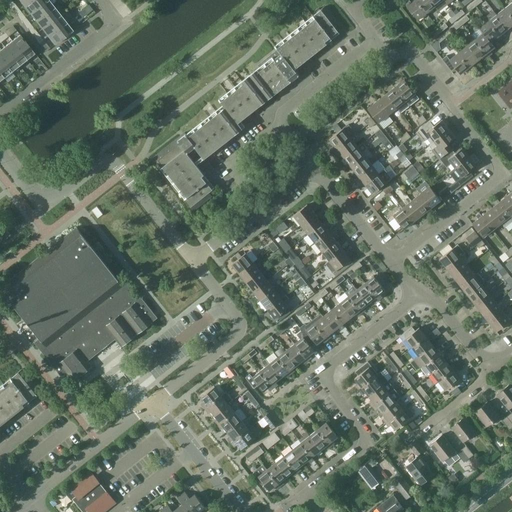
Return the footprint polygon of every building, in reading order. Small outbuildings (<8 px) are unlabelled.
[(47,0),(31,0),(24,6),(30,14),(47,0)] [(54,7),(49,0),(47,0),(30,14),(36,21),(54,7)] [(406,6),(418,20),(426,13),(415,0),(409,0),(411,2),(406,6)] [(435,7),(429,0),(415,0),(426,13),(435,7)] [(447,4),(443,0),(429,0),(435,7),(438,11),(447,4)] [(466,8),(469,11),(476,6),(473,3),(466,8)] [(20,10),(15,4),(11,7),(15,14),(20,10)] [(89,5),(84,9),(88,14),(93,9),(89,5)] [(60,15),(54,7),(36,21),(42,29),(60,15)] [(300,77),(292,67),(325,41),(330,37),(338,31),(332,24),(336,21),(324,7),(313,16),(275,46),(277,50),(258,65),(261,69),(221,101),(225,107),(188,136),(185,132),(150,159),(171,185),(175,182),(192,204),(190,206),(194,210),(212,196),(209,192),(213,189),(206,182),(185,155),(195,147),(204,159),(242,128),(236,120),(276,89),(280,93),(300,77)] [(496,14),(507,29),(511,25),(511,17),(504,8),(496,14)] [(465,13),(462,10),(455,15),(458,19),(465,13)] [(485,18),(488,21),(501,38),(505,35),(503,33),(507,29),(496,14),(493,11),(485,18)] [(21,21),(22,21),(26,18),(21,12),(17,15),(21,21)] [(66,22),(60,15),(42,29),(48,37),(66,22)] [(458,19),(455,15),(448,20),(451,24),(458,19)] [(469,19),(466,15),(460,21),(463,24),(469,19)] [(27,19),(23,23),(27,29),(32,25),(27,19)] [(460,21),(453,26),(456,30),(463,24),(460,21)] [(479,28),(494,47),(495,47),(491,42),(495,39),(497,42),(501,38),(488,21),(479,28)] [(73,30),(66,22),(48,37),(54,44),(73,30)] [(445,23),(438,28),(441,32),(448,27),(445,23)] [(32,37),(34,36),(38,33),(33,27),(29,30),(32,37)] [(4,31),(5,33),(8,36),(14,32),(11,28),(4,31)] [(432,33),(434,37),(441,32),(438,28),(432,33)] [(474,39),(488,56),(492,53),(490,51),(494,47),(479,28),(482,33),(474,39)] [(452,33),(449,29),(443,34),(446,38),(452,33)] [(439,43),(446,38),(443,34),(436,39),(439,43)] [(12,41),(27,59),(34,53),(20,35),(12,41)] [(44,40),(39,35),(35,38),(39,44),(44,40)] [(466,46),(477,61),(482,57),(484,59),(488,56),(474,39),(466,46)] [(19,65),(20,64),(27,59),(12,41),(4,47),(19,65)] [(50,48),(45,42),(41,45),(45,52),(50,48)] [(473,64),(477,61),(466,46),(457,53),(471,70),(475,67),(473,64)] [(0,50),(0,57),(11,71),(19,65),(4,47),(0,50)] [(467,73),(471,70),(457,53),(449,59),(446,56),(442,59),(451,71),(455,68),(460,74),(465,70),(467,73)] [(0,72),(4,77),(11,71),(0,57),(0,72)] [(395,87),(406,101),(410,106),(419,98),(404,80),(395,87)] [(395,87),(386,94),(397,108),(406,101),(395,87)] [(386,94),(377,101),(388,115),(397,108),(386,94)] [(377,101),(367,109),(379,123),(388,115),(377,101)] [(433,141),(447,130),(449,129),(442,120),(431,128),(428,123),(416,133),(423,142),(430,136),(433,141)] [(329,139),(337,148),(355,134),(348,124),(329,139)] [(448,144),(454,139),(456,138),(449,129),(447,130),(433,141),(437,146),(432,149),(439,158),(449,150),(451,149),(448,144)] [(344,157),(358,146),(354,141),(358,138),(355,135),(356,134),(355,134),(337,148),(344,157)] [(351,166),(365,155),(369,152),(367,148),(362,152),(358,146),(344,157),(351,166)] [(451,149),(449,150),(439,158),(446,167),(451,164),(455,168),(469,157),(462,148),(455,153),(451,149)] [(358,175),(372,164),(368,159),(372,155),(369,152),(365,155),(351,166),(358,175)] [(476,166),(469,157),(455,168),(458,173),(453,176),(461,185),(471,177),(467,173),(476,166)] [(372,164),(358,175),(365,184),(379,173),(372,164)] [(421,164),(416,169),(420,174),(425,170),(421,164)] [(384,170),(379,173),(365,184),(373,194),(391,179),(384,170)] [(420,193),(431,207),(441,200),(429,186),(420,193)] [(411,200),(422,215),(431,207),(420,193),(411,200)] [(499,202),(510,216),(511,218),(511,200),(508,195),(499,202)] [(511,218),(510,216),(499,202),(497,199),(493,202),(495,205),(490,209),(501,223),(505,227),(511,221),(511,218)] [(402,207),(413,222),(422,215),(411,200),(402,207)] [(378,201),(372,205),(377,211),(382,207),(378,201)] [(314,214),(307,205),(307,204),(293,216),(300,225),(314,214)] [(97,207),(92,211),(97,219),(103,215),(97,207)] [(404,229),(413,222),(402,207),(393,215),(404,229)] [(479,213),(492,230),(501,223),(490,209),(482,216),(479,213)] [(478,219),(472,223),(472,224),(483,238),(492,230),(479,213),(475,216),(478,219)] [(321,223),(314,214),(300,225),(307,234),(321,223)] [(328,232),(321,223),(307,234),(314,243),(328,232)] [(0,240),(2,243),(11,235),(9,233),(2,224),(0,225),(0,240)] [(88,361),(115,339),(121,346),(158,318),(122,273),(116,277),(77,227),(0,287),(0,288),(40,338),(34,342),(62,378),(68,374),(73,381),(92,366),(88,361)] [(473,247),(477,244),(482,240),(474,231),(466,238),(473,247)] [(336,241),(328,232),(314,243),(321,252),(336,241)] [(343,250),(336,241),(321,252),(329,261),(343,250)] [(446,268),(461,257),(465,253),(458,244),(439,259),(446,268)] [(350,259),(343,250),(329,261),(336,270),(350,259)] [(246,253),(232,264),(239,273),(253,262),(246,253)] [(461,257),(446,268),(454,277),(468,266),(461,257)] [(253,262),(239,273),(246,282),(260,271),(253,262)] [(355,271),(362,266),(359,262),(352,267),(355,271)] [(468,266),(454,277),(461,286),(475,275),(468,266)] [(352,267),(346,272),(349,276),(355,271),(352,267)] [(260,271),(246,282),(253,291),(267,280),(260,271)] [(335,281),(338,284),(345,279),(342,275),(335,281)] [(475,275),(461,286),(468,295),(482,284),(475,275)] [(365,282),(378,300),(382,297),(380,294),(385,290),(373,276),(365,282)] [(267,280),(253,291),(260,300),(275,289),(267,280)] [(335,281),(329,286),(332,289),(338,284),(335,281)] [(356,289),(368,304),(372,300),(374,303),(378,300),(365,282),(356,289)] [(482,284),(468,295),(475,304),(489,293),(482,284)] [(275,289),(260,300),(268,309),(282,298),(275,289)] [(322,297),(328,292),(325,289),(319,294),(322,297)] [(348,296),(361,313),(365,310),(363,307),(368,304),(356,289),(348,296)] [(489,293),(475,304),(482,313),(496,302),(489,293)] [(319,294),(312,299),(315,303),(322,297),(319,294)] [(339,303),(351,317),(355,313),(358,316),(361,313),(348,296),(339,303)] [(282,298),(268,309),(275,319),(289,308),(282,298)] [(305,311),(311,306),(308,302),(302,307),(305,311)] [(496,302),(482,313),(489,322),(503,311),(496,302)] [(346,321),(351,317),(339,303),(331,309),(344,327),(348,324),(346,321)] [(302,307),(295,312),(298,316),(305,311),(302,307)] [(322,316),(334,331),(338,327),(341,330),(344,327),(331,309),(322,316)] [(503,311),(489,322),(496,331),(511,320),(503,311)] [(334,331),(322,316),(321,314),(312,321),(327,340),(331,337),(329,334),(334,331)] [(305,324),(300,328),(314,345),(316,344),(321,340),(323,343),(327,340),(312,321),(306,326),(305,324)] [(288,322),(281,327),(284,331),(291,326),(288,322)] [(284,331),(281,327),(275,333),(278,336),(284,331)] [(405,339),(412,347),(429,334),(426,331),(423,333),(419,328),(415,331),(412,327),(399,337),(403,341),(405,339)] [(294,343),(308,361),(312,357),(309,355),(314,351),(311,347),(314,345),(300,328),(302,330),(297,334),(301,338),(294,343)] [(432,345),(429,340),(432,338),(429,334),(412,347),(419,356),(432,345)] [(267,344),(274,339),(271,336),(265,341),(267,344)] [(267,344),(265,341),(258,346),(261,350),(267,344)] [(304,364),(308,361),(294,343),(286,350),(297,365),(302,361),(304,364)] [(420,368),(425,364),(442,351),(439,348),(436,350),(432,345),(419,356),(414,359),(420,368)] [(251,358),(257,353),(254,349),(248,354),(251,358)] [(277,357),(291,374),(295,371),(292,368),(297,365),(286,350),(277,357)] [(399,358),(393,351),(390,354),(395,361),(399,358)] [(432,373),(446,362),(442,357),(445,355),(442,351),(425,364),(432,373)] [(251,358),(248,354),(241,359),(244,363),(251,358)] [(389,365),(393,363),(387,356),(384,359),(389,365)] [(287,377),(291,374),(277,357),(269,363),(280,378),(285,374),(287,377)] [(395,361),(400,367),(404,365),(399,358),(395,361)] [(257,365),(260,370),(274,387),(278,384),(276,382),(280,378),(269,363),(265,359),(257,365)] [(359,389),(376,376),(381,372),(380,372),(378,374),(368,362),(355,371),(358,375),(355,378),(359,383),(356,385),(359,389)] [(450,367),(446,362),(432,373),(438,381),(455,368),(453,364),(450,367)] [(389,365),(394,372),(398,369),(393,363),(389,365)] [(0,421),(35,393),(33,390),(37,387),(22,368),(0,386),(0,421)] [(412,375),(407,368),(403,371),(408,378),(412,375)] [(459,379),(456,374),(458,372),(455,368),(438,381),(445,390),(459,379)] [(254,388),(258,385),(263,391),(268,388),(270,390),(274,387),(260,370),(252,376),(250,374),(245,377),(254,388)] [(368,395),(383,384),(387,381),(381,372),(376,376),(359,389),(362,393),(365,391),(368,395)] [(402,382),(406,379),(401,373),(397,376),(402,382)] [(237,384),(241,381),(235,374),(232,376),(237,384)] [(408,378),(413,384),(417,382),(412,375),(408,378)] [(406,379),(402,382),(408,389),(411,386),(406,379)] [(246,387),(241,381),(237,384),(242,390),(246,387)] [(387,381),(383,384),(368,395),(372,400),(369,402),(372,406),(394,389),(387,381)] [(429,383),(422,388),(425,392),(432,387),(429,383)] [(511,406),(511,388),(509,384),(497,394),(509,409),(511,406)] [(422,395),(425,392),(420,385),(416,388),(422,395)] [(222,395),(215,386),(201,398),(205,403),(202,405),(205,408),(222,395)] [(382,412),(396,401),(401,398),(394,389),(372,406),(375,410),(378,408),(382,412)] [(416,399),(419,396),(414,390),(411,393),(416,399)] [(251,400),(254,398),(249,391),(245,393),(251,400)] [(226,392),(222,395),(205,408),(208,412),(210,410),(214,415),(229,404),(233,400),(226,392)] [(422,395),(427,401),(430,399),(425,392),(422,395)] [(416,399),(421,406),(425,403),(419,396),(416,399)] [(251,400),(255,407),(259,404),(254,398),(251,400)] [(386,423),(403,409),(407,406),(401,398),(396,401),(382,412),(385,417),(383,419),(386,423)] [(499,417),(487,402),(475,411),(487,426),(499,417)] [(229,404),(214,415),(218,420),(215,422),(218,425),(235,412),(229,404)] [(407,406),(403,409),(386,423),(389,427),(391,425),(395,430),(414,415),(407,406)] [(235,412),(218,425),(221,429),(224,427),(227,432),(242,421),(247,417),(240,408),(235,412)] [(264,417),(267,415),(267,414),(262,408),(258,410),(264,417)] [(305,413),(308,417),(315,412),(312,408),(305,413)] [(301,422),(308,417),(302,410),(296,415),(301,422)] [(274,420),(268,413),(267,414),(267,415),(264,417),(269,423),(274,420)] [(419,416),(414,420),(417,424),(422,420),(419,416)] [(511,423),(507,416),(502,420),(509,430),(511,427),(511,423)] [(476,433),(464,417),(452,427),(463,442),(476,433)] [(242,421),(227,432),(231,436),(228,438),(231,442),(249,429),(248,429),(242,421)] [(291,430),(298,425),(295,421),(288,427),(291,430)] [(317,429),(331,446),(335,443),(333,440),(338,437),(326,422),(317,429)] [(249,429),(231,442),(235,446),(237,444),(241,449),(255,438),(256,438),(260,434),(253,425),(248,429),(249,429)] [(288,427),(282,432),(285,436),(291,430),(288,427)] [(331,446),(317,429),(309,435),(309,436),(320,450),(325,446),(327,449),(331,446)] [(320,450),(309,436),(309,435),(306,431),(302,434),(304,436),(299,440),(300,442),(314,459),(318,456),(316,454),(320,450)] [(275,432),(269,437),(274,444),(281,439),(275,432)] [(443,461),(455,452),(442,435),(430,444),(443,461)] [(274,444),(269,437),(262,442),(265,445),(268,449),(274,444)] [(417,455),(423,451),(415,441),(409,445),(417,455)] [(314,459),(300,442),(292,449),(303,463),(308,460),(310,462),(314,459)] [(469,459),(473,455),(466,446),(461,449),(469,459)] [(264,452),(261,448),(254,454),(257,457),(264,452)] [(283,456),(297,473),(301,470),(299,467),(303,463),(292,449),(283,456)] [(461,449),(457,453),(464,462),(469,459),(461,449)] [(251,462),(257,457),(254,454),(248,459),(251,462)] [(293,476),(297,473),(283,456),(275,462),(287,477),(291,473),(293,476)] [(418,456),(406,466),(420,484),(433,475),(418,456)] [(374,457),(368,462),(372,467),(378,462),(374,457)] [(267,469),(280,486),(284,483),(282,481),(287,477),(275,462),(267,469)] [(97,474),(102,470),(98,464),(92,469),(97,474)] [(276,489),(280,486),(267,469),(258,476),(269,490),(274,486),(276,489)] [(84,511),(88,510),(89,511),(103,511),(116,502),(107,492),(106,492),(98,482),(99,481),(90,470),(69,487),(77,497),(74,499),(84,511)] [(453,473),(448,477),(453,484),(458,479),(453,473)] [(401,476),(393,482),(406,499),(414,493),(401,476)] [(450,481),(444,485),(449,491),(454,487),(450,481)] [(194,511),(199,511),(206,508),(195,494),(190,498),(184,491),(181,494),(194,511)] [(194,511),(181,494),(177,497),(182,504),(178,508),(180,511),(194,511)] [(393,495),(377,508),(380,511),(396,511),(398,510),(399,511),(403,508),(394,496),(393,495)]
